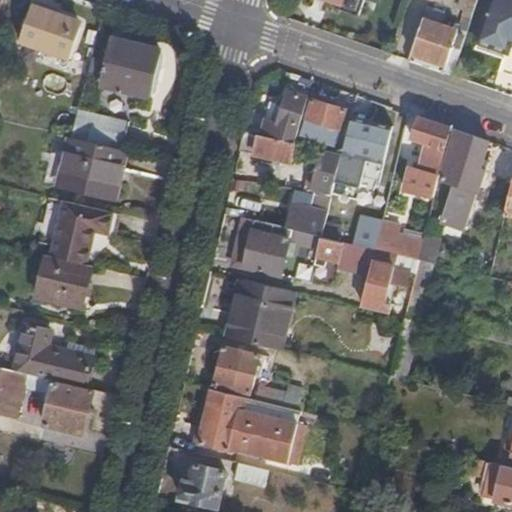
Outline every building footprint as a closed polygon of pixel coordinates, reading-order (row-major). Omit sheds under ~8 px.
[(464,12),(463,16),(471,19),(477,0),(462,0),(459,10),(464,12)] [(511,43),(511,0),(490,0),(477,42),(508,53),(511,43)] [(48,12),(49,9),(33,3),(19,45),(70,62),(80,29),(69,25),(71,20),(55,14),(48,12)] [(408,61),(452,76),(466,33),(458,31),(440,24),(443,16),(426,9),(408,61)] [(458,31),(466,33),(471,19),(463,16),(458,31)] [(158,50),(126,43),(117,90),(146,97),(148,98),(151,98),(154,94),(162,55),(160,52),(158,50)] [(49,73),(44,86),(63,93),(68,80),(49,73)] [(305,83),(302,90),(300,96),(308,98),(312,86),(305,83)] [(302,90),(291,86),(289,93),(300,96),(302,90)] [(299,131),(308,98),(300,96),(289,93),(285,105),(279,125),(272,124),(267,123),(264,135),(296,142),(298,137),(299,131)] [(308,119),(340,129),(346,110),(313,99),(308,119)] [(279,125),(285,105),(278,104),(272,124),(279,125)] [(129,122),(79,109),(72,139),(122,151),(129,122)] [(385,163),(393,126),(354,117),(344,154),(385,163)] [(452,128),(421,117),(413,139),(428,143),(421,169),(440,175),(452,128)] [(490,140),(457,129),(443,179),(454,183),(441,220),(465,228),(486,168),(481,166),(490,140)] [(264,135),(244,131),(240,150),(291,162),(296,142),(264,135)] [(72,139),(69,139),(57,186),(114,200),(126,152),(122,151),(72,139)] [(331,199),(342,155),(323,151),(318,171),(316,171),(311,195),(326,198),(331,199)] [(408,166),(401,191),(435,199),(440,175),(421,169),(408,166)] [(322,237),(331,199),(326,198),(323,211),(294,205),(289,229),(298,232),(322,237)] [(110,213),(62,201),(48,257),(85,266),(93,232),(105,235),(110,213)] [(289,229),(244,219),(234,265),(281,277),(290,240),(286,239),(289,229)] [(397,227),(382,224),(376,250),(420,260),(424,243),(395,236),(397,227)] [(359,246),(322,237),(298,232),(295,244),(320,250),(319,256),(325,258),(339,261),(339,266),(354,270),(359,246)] [(424,243),(420,260),(434,263),(437,264),(442,243),(425,239),(424,243)] [(367,302),(386,307),(392,283),(408,287),(412,271),(396,267),(398,260),(373,253),(370,262),(376,263),(367,302)] [(83,309),(93,268),(85,266),(48,257),(46,257),(35,297),(83,309)] [(434,263),(420,260),(406,318),(420,321),(434,263)] [(296,292),(242,279),(227,338),(282,351),(296,292)] [(511,326),(455,313),(451,329),(511,343),(511,326)] [(420,321),(406,318),(391,376),(406,380),(420,321)] [(15,372),(85,389),(90,369),(44,358),(50,332),(26,326),(15,372)] [(250,395),(260,356),(224,347),(214,386),(250,395)] [(83,435),(94,391),(85,389),(15,372),(2,368),(0,374),(0,413),(16,418),(23,386),(40,391),(40,392),(46,392),(44,399),(50,400),(44,426),(83,435)] [(304,388),(289,384),(284,408),(299,411),(304,388)] [(284,408),(212,391),(200,444),(230,451),(231,449),(298,465),(301,454),(310,455),(314,442),(327,445),(331,432),(298,424),(301,412),(299,411),(284,408)] [(269,470),(239,464),(235,480),(265,487),(269,470)] [(226,473),(194,465),(190,484),(185,483),(181,500),(186,501),(186,503),(217,510),(226,473)] [(511,466),(504,465),(496,499),(511,502),(511,466)] [(372,495),(363,493),(361,499),(371,501),(372,495)]
